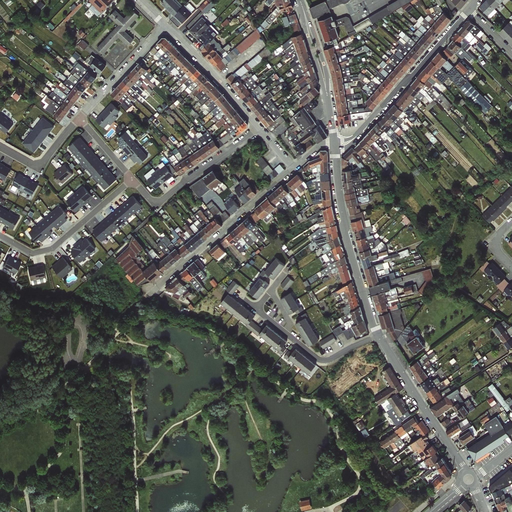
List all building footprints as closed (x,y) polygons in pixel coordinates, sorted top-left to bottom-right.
[(90,0),(104,12),(115,0),(90,0)] [(174,16),(182,7),(174,0),(162,0),(160,3),(174,16)] [(208,0),(206,0),(200,6),(207,13),(214,5),(208,0)] [(461,8),(466,2),(464,0),(452,0),(452,1),(461,8)] [(495,8),(486,0),(480,6),(488,15),(495,8)] [(486,0),(495,8),(501,3),(497,0),(486,0)] [(182,7),(174,16),(182,24),(196,10),(188,1),(182,7)] [(291,2),(276,6),(276,7),(265,21),(266,21),(258,28),(261,32),(266,28),(270,24),(275,14),(281,8),(282,12),(287,10),(287,11),(294,9),(291,2)] [(67,21),(81,7),(79,5),(65,19),(67,21)] [(435,12),(447,24),(451,19),(437,7),(434,9),(435,12)] [(136,38),(127,30),(141,14),(134,8),(126,17),(117,9),(110,16),(119,24),(98,47),(105,53),(120,37),(129,45),(136,38)] [(447,24),(435,12),(432,14),(430,12),(428,15),(432,18),(444,28),(447,24)] [(297,31),(298,34),(302,33),(298,13),(290,15),(294,32),(297,31)] [(283,17),(286,26),(292,24),(288,15),(283,17)] [(440,32),(429,22),(421,16),(417,21),(436,37),(440,32)] [(444,28),(432,18),(429,22),(440,32),(444,28)] [(469,19),(463,25),(477,39),(481,43),(482,42),(479,39),(484,33),(469,19)] [(436,37),(417,21),(415,24),(416,25),(415,26),(417,29),(432,42),(436,37)] [(511,32),(511,28),(508,24),(500,32),(506,38),(511,32)] [(463,25),(457,31),(471,44),(477,39),(463,25)] [(432,42),(417,29),(414,33),(417,36),(429,45),(432,42)] [(302,101),(304,104),(307,104),(323,92),(318,85),(320,84),(306,31),(302,34),(296,35),(282,46),(287,52),(288,58),(294,57),(296,61),(291,64),(300,76),(307,74),(298,80),(303,86),(307,83),(312,81),(297,92),(301,97),(302,101)] [(425,50),(411,38),(401,31),(398,34),(401,36),(421,54),(425,50)] [(451,38),(453,40),(469,54),(470,53),(468,50),(472,46),(471,44),(457,31),(451,38)] [(421,54),(401,36),(397,41),(399,44),(417,59),(421,54)] [(429,45),(417,36),(415,37),(413,36),(411,38),(425,50),(429,45)] [(150,51),(154,55),(169,40),(166,37),(162,38),(157,43),(150,51)] [(84,39),(79,44),(84,49),(89,44),(84,39)] [(173,44),(169,40),(154,55),(154,58),(156,59),(158,59),(173,44)] [(475,61),(469,54),(453,40),(448,45),(456,52),(463,58),(465,56),(470,61),(471,59),(473,61),(475,61)] [(325,55),(344,49),(343,46),(344,46),(345,45),(344,42),(342,43),(341,41),(339,44),(323,49),(325,55)] [(0,50),(6,53),(8,48),(1,44),(0,47),(0,50)] [(177,48),(173,44),(158,59),(156,61),(161,65),(163,62),(177,48)] [(417,59),(399,44),(397,46),(401,49),(400,51),(413,63),(417,59)] [(231,84),(248,72),(272,53),(267,46),(248,63),(247,62),(233,74),(232,73),(226,78),(231,84)] [(181,52),(177,48),(163,62),(166,64),(168,61),(171,63),(181,52)] [(327,61),(342,55),(341,53),(345,51),(344,49),(325,55),(327,61)] [(413,63),(400,51),(398,53),(395,52),(393,54),(409,67),(413,63)] [(185,57),(181,52),(171,63),(172,65),(168,69),(171,71),(185,57)] [(439,52),(432,60),(440,68),(447,59),(439,52)] [(87,57),(85,61),(100,74),(106,65),(92,54),(89,58),(87,57)] [(409,67),(393,54),(391,56),(389,54),(387,57),(390,59),(405,72),(409,67)] [(329,66),(347,60),(351,58),(350,56),(343,58),(342,55),(327,61),(329,66)] [(189,61),(185,57),(171,71),(160,83),(162,85),(164,86),(168,83),(166,81),(166,80),(172,73),(174,75),(174,74),(175,75),(189,61)] [(135,67),(153,83),(157,79),(146,68),(148,64),(142,59),(135,67)] [(405,72),(390,59),(388,60),(389,62),(387,64),(402,76),(405,72)] [(473,71),(462,59),(455,67),(466,78),(473,71)] [(347,60),(329,66),(331,72),(341,69),(346,67),(345,64),(348,62),(347,60)] [(432,60),(425,69),(443,84),(449,76),(440,68),(432,60)] [(194,65),(189,61),(175,75),(180,79),(194,65)] [(75,67),(93,82),(97,77),(79,62),(75,67)] [(402,76),(387,64),(383,68),(398,80),(402,76)] [(198,69),(194,65),(180,79),(178,80),(180,83),(181,82),(182,83),(184,82),(184,83),(198,69)] [(93,82),(75,67),(73,66),(68,71),(72,74),(88,87),(93,82)] [(131,71),(148,86),(150,85),(153,88),(155,86),(153,83),(135,67),(131,71)] [(332,78),(350,75),(349,67),(346,67),(346,69),(342,70),(341,69),(331,72),(332,78)] [(398,80),(383,68),(382,70),(378,67),(376,70),(378,72),(394,85),(398,80)] [(201,73),(198,69),(184,83),(188,86),(201,73)] [(425,69),(417,77),(434,93),(443,84),(425,69)] [(127,75),(140,87),(142,86),(150,94),(153,91),(148,86),(131,71),(127,75)] [(248,72),(231,84),(235,89),(253,75),(251,72),(250,74),(248,72)] [(394,85),(378,72),(375,76),(390,90),(394,85)] [(206,77),(201,73),(188,86),(185,89),(189,93),(206,77)] [(68,79),(84,91),(88,87),(72,74),(68,79)] [(253,75),(235,89),(239,93),(254,82),(258,78),(255,74),(253,75)] [(123,80),(139,95),(142,92),(139,89),(140,87),(127,75),(123,80)] [(350,75),(332,78),(333,84),(353,81),(352,78),(351,78),(350,75)] [(390,90),(375,76),(372,79),(373,79),(371,81),(386,94),(390,90)] [(84,91),(68,79),(66,77),(64,79),(61,77),(59,80),(61,82),(80,97),(84,91)] [(210,81),(206,77),(189,93),(189,94),(193,98),(197,94),(210,81)] [(428,99),(434,93),(417,77),(414,81),(411,85),(428,99)] [(120,84),(134,98),(136,100),(139,97),(138,96),(139,95),(123,80),(120,84)] [(214,85),(210,81),(197,94),(201,98),(214,85)] [(353,81),(333,84),(334,91),(349,88),(351,88),(350,85),(355,84),(355,82),(354,81),(353,81)] [(386,94),(371,81),(367,85),(382,99),(386,94)] [(80,97),(61,82),(59,84),(57,83),(56,86),(64,93),(76,101),(80,97)] [(254,82),(239,93),(243,98),(258,86),(254,82)] [(116,88),(131,102),(134,98),(120,84),(116,88)] [(382,99),(367,85),(365,84),(363,87),(365,89),(363,91),(370,97),(378,103),(382,99)] [(218,89),(214,85),(201,98),(198,101),(203,105),(218,89)] [(258,86),(243,98),(246,103),(263,90),(259,85),(258,86)] [(425,101),(428,99),(411,85),(407,89),(421,101),(422,99),(425,101)] [(263,90),(246,103),(250,107),(268,93),(267,91),(270,88),(268,86),(263,90)] [(131,102),(116,88),(111,93),(122,103),(121,104),(128,112),(134,106),(131,102)] [(76,101),(64,93),(63,94),(55,89),(53,92),(56,94),(73,106),(76,101)] [(223,94),(218,89),(203,105),(206,109),(208,107),(223,94)] [(417,106),(421,101),(407,89),(403,94),(417,106)] [(73,106),(56,94),(55,96),(50,91),(47,96),(68,111),(73,106)] [(254,111),(272,98),(268,93),(250,107),(254,111)] [(227,98),(223,94),(208,107),(212,111),(227,98)] [(353,94),(335,96),(336,102),(354,100),(353,94)] [(413,110),(417,106),(403,94),(399,98),(413,110)] [(46,103),(65,116),(68,111),(47,96),(45,99),(47,101),(46,103)] [(378,103),(370,97),(365,102),(369,104),(374,108),(378,103)] [(231,103),(227,98),(212,111),(214,113),(211,115),(213,118),(231,103)] [(272,98),(254,111),(257,116),(271,105),(270,103),(274,100),(272,98)] [(399,98),(395,103),(406,113),(415,118),(417,117),(411,112),(413,110),(399,98)] [(354,100),(336,102),(337,109),(354,107),(358,106),(357,100),(354,100)] [(271,105),(257,116),(261,120),(277,108),(275,105),(277,103),(276,101),(271,105)] [(289,135),(302,154),(315,146),(311,140),(315,137),(319,143),(330,136),(322,123),(319,125),(310,112),(316,108),(312,102),(290,117),(297,126),(292,129),(291,127),(288,129),(291,134),(289,135)] [(65,116),(46,103),(43,107),(61,121),(65,116)] [(103,111),(114,121),(118,117),(116,115),(120,111),(111,103),(103,111)] [(234,107),(231,103),(213,118),(212,118),(216,123),(234,107)] [(417,120),(415,118),(406,113),(395,103),(390,109),(403,121),(406,123),(409,120),(413,124),(415,123),(414,122),(417,120)] [(354,107),(337,109),(338,115),(371,111),(374,108),(369,104),(364,109),(362,109),(361,108),(355,108),(354,107)] [(238,112),(234,107),(216,123),(213,125),(216,130),(222,125),(238,112)] [(197,117),(200,114),(193,108),(190,110),(197,117)] [(267,127),(281,115),(283,113),(281,110),(280,110),(277,108),(261,120),(267,127)] [(390,109),(385,114),(398,126),(403,121),(390,109)] [(114,121),(103,111),(96,119),(107,130),(111,125),(110,125),(114,121)] [(371,111),(338,115),(340,123),(351,121),(351,120),(358,119),(359,116),(362,116),(363,120),(371,111)] [(242,116),(238,112),(222,125),(226,129),(242,116)] [(13,123),(1,114),(0,115),(0,128),(5,133),(13,123)] [(385,114),(382,118),(394,132),(399,136),(401,133),(398,130),(400,128),(398,126),(385,114)] [(281,115),(267,127),(271,132),(285,120),(281,115)] [(246,121),(242,116),(226,129),(229,133),(230,134),(246,121)] [(44,139),(54,126),(43,118),(33,130),(44,139)] [(382,118),(378,122),(392,140),(395,141),(397,140),(392,134),(394,132),(382,118)] [(248,123),(246,121),(230,134),(234,138),(247,127),(248,123)] [(378,122),(373,127),(387,144),(392,150),(395,147),(391,142),(392,140),(378,122)] [(373,127),(369,132),(384,151),(387,148),(385,145),(387,144),(373,127)] [(196,136),(198,139),(210,154),(214,151),(203,135),(201,132),(199,133),(198,132),(197,133),(193,128),(191,130),(196,136)] [(34,152),(44,139),(33,130),(23,143),(34,152)] [(123,149),(133,140),(126,131),(118,138),(120,141),(118,143),(123,149)] [(206,133),(203,135),(214,151),(219,147),(214,139),(208,131),(205,133),(206,133)] [(369,132),(364,137),(377,153),(383,160),(386,157),(382,152),(384,151),(369,132)] [(222,133),(214,139),(219,147),(234,138),(230,134),(229,133),(225,136),(222,133)] [(75,155),(87,145),(80,137),(68,147),(75,155)] [(186,141),(188,143),(200,161),(205,157),(193,141),(191,139),(190,137),(186,141)] [(364,137),(360,142),(374,158),(376,161),(380,160),(376,154),(377,153),(364,137)] [(198,139),(193,141),(205,157),(210,154),(198,139)] [(133,140),(123,149),(128,154),(130,152),(132,155),(140,148),(133,140)] [(373,159),(374,158),(360,142),(355,147),(373,171),(376,168),(374,164),(375,162),(373,159)] [(188,143),(183,147),(195,164),(200,161),(188,143)] [(83,160),(94,152),(87,145),(75,155),(77,157),(75,159),(78,163),(80,161),(83,160)] [(175,155),(177,159),(186,171),(190,168),(178,150),(176,147),(171,151),(175,155)] [(183,147),(178,150),(190,168),(195,164),(183,147)] [(140,148),(132,155),(130,157),(135,163),(137,161),(139,163),(147,156),(140,148)] [(358,164),(363,159),(352,148),(343,157),(349,160),(352,157),(358,164)] [(87,169),(100,159),(94,152),(83,160),(80,161),(87,169)] [(180,175),(186,171),(177,159),(175,160),(171,155),(169,157),(180,175)] [(258,160),(273,179),(286,169),(281,163),(274,169),(263,156),(258,160)] [(93,176),(106,166),(100,159),(87,169),(93,176)] [(309,161),(303,167),(308,172),(314,166),(309,161)] [(0,163),(0,177),(6,181),(12,170),(0,163)] [(65,165),(55,174),(63,184),(73,175),(65,165)] [(159,167),(155,170),(164,182),(173,175),(165,165),(160,169),(159,167)] [(99,182),(111,173),(106,166),(93,176),(99,182)] [(155,189),(164,182),(155,170),(150,174),(152,176),(147,179),(155,189)] [(207,174),(217,187),(222,183),(212,171),(207,174)] [(116,179),(111,173),(99,182),(105,189),(116,179)] [(301,173),(255,205),(264,217),(279,206),(277,203),(286,197),(290,202),(311,187),(301,173)] [(19,174),(13,186),(33,196),(39,184),(19,174)] [(217,187),(207,174),(189,186),(199,198),(212,188),(213,190),(217,187)] [(241,184),(252,197),(260,190),(255,184),(252,187),(244,178),(239,182),(241,184)] [(252,197),(241,184),(234,190),(245,203),(252,197)] [(93,197),(83,186),(75,193),(84,204),(93,197)] [(511,201),(511,186),(502,196),(509,203),(511,201)] [(371,199),(368,187),(358,190),(361,202),(371,199)] [(66,200),(76,211),(84,204),(75,193),(66,200)] [(133,196),(125,203),(134,213),(142,206),(133,196)] [(509,203),(502,196),(492,205),(500,214),(507,207),(506,206),(509,203)] [(239,208),(231,197),(224,202),(233,213),(239,208)] [(203,212),(218,229),(222,225),(221,224),(230,216),(225,211),(222,212),(212,201),(206,205),(208,208),(203,212)] [(126,220),(134,213),(125,203),(117,209),(126,220)] [(67,215),(59,205),(52,212),(62,224),(68,220),(65,216),(67,215)] [(494,220),(500,214),(492,205),(482,215),(490,222),(493,220),(494,220)] [(0,221),(3,223),(9,212),(0,206),(0,221)] [(118,227),(126,220),(117,209),(109,216),(118,227)] [(218,229),(203,212),(201,209),(194,215),(198,219),(212,234),(218,229)] [(305,211),(299,214),(302,221),(308,218),(305,211)] [(19,217),(9,212),(3,223),(9,226),(9,227),(13,229),(19,217)] [(57,228),(62,224),(52,212),(44,218),(52,228),(55,225),(57,228)] [(111,233),(118,227),(109,216),(102,222),(111,233)] [(244,221),(258,238),(261,241),(265,239),(256,226),(248,217),(244,221)] [(52,228),(44,218),(37,225),(47,237),(52,233),(50,230),(52,228)] [(212,234),(198,219),(194,223),(194,224),(207,238),(212,234)] [(240,224),(254,242),(258,238),(244,221),(240,224)] [(102,241),(111,233),(102,222),(93,231),(102,241)] [(207,238),(194,224),(193,225),(189,222),(187,224),(202,242),(207,238)] [(202,242),(187,224),(183,227),(186,230),(184,233),(197,247),(202,242)] [(236,228),(247,243),(250,246),(254,242),(240,224),(236,228)] [(42,241),(47,237),(37,225),(29,232),(37,241),(40,238),(42,241)] [(192,251),(174,230),(172,226),(170,228),(172,231),(171,232),(175,237),(171,241),(183,255),(185,258),(192,251)] [(197,247),(184,233),(183,232),(181,233),(176,227),(174,230),(192,251),(197,247)] [(218,243),(224,250),(236,239),(243,246),(247,243),(236,228),(218,243)] [(320,229),(312,234),(322,248),(326,253),(331,249),(327,244),(330,241),(325,235),(321,238),(319,235),(322,232),(320,229)] [(164,271),(154,261),(146,267),(136,255),(144,248),(135,238),(137,236),(135,233),(133,235),(129,245),(116,258),(128,273),(126,275),(131,282),(134,280),(139,285),(152,281),(164,271)] [(183,255),(171,241),(166,236),(161,240),(178,259),(183,255)] [(88,254),(95,248),(85,237),(83,240),(82,238),(78,242),(88,254)] [(178,259),(161,240),(157,244),(163,252),(173,264),(178,259)] [(88,254),(78,242),(72,247),(74,248),(71,251),(80,262),(88,254)] [(224,250),(218,243),(210,251),(218,259),(225,252),(224,250)] [(169,267),(159,256),(154,251),(149,255),(154,261),(164,271),(169,267)] [(173,264),(163,252),(159,256),(169,267),(173,264)] [(417,264),(423,262),(420,253),(414,254),(417,264)] [(9,256),(2,268),(15,275),(22,263),(9,256)] [(277,278),(288,264),(278,256),(267,271),(277,278)] [(62,258),(52,268),(62,279),(73,270),(62,258)] [(187,267),(193,274),(200,282),(207,277),(201,270),(205,266),(198,258),(187,267)] [(490,278),(499,269),(492,262),(490,264),(487,261),(479,268),(483,272),(484,270),(488,275),(487,276),(490,278)] [(43,265),(28,268),(31,281),(45,278),(43,265)] [(193,274),(187,267),(178,276),(183,283),(193,274)] [(262,298),(274,279),(273,278),(271,281),(267,278),(270,272),(265,269),(260,276),(261,276),(251,291),(262,298)] [(499,269),(490,278),(492,281),(493,280),(497,284),(496,285),(499,288),(507,281),(504,278),(506,276),(499,269)] [(282,285),(288,289),(295,280),(288,275),(282,285)] [(183,283),(178,276),(172,280),(182,294),(186,297),(191,293),(183,283)] [(227,289),(234,294),(241,285),(235,279),(227,289)] [(182,294),(172,280),(165,286),(166,289),(173,292),(172,296),(179,299),(181,295),(182,294)] [(337,299),(355,287),(352,280),(333,293),(337,299)] [(507,281),(499,288),(503,292),(504,291),(508,295),(507,296),(509,298),(511,295),(511,281),(511,282),(510,284),(507,281)] [(415,284),(405,287),(407,293),(417,291),(415,284)] [(348,297),(357,294),(355,287),(337,299),(334,302),(335,305),(344,301),(348,297)] [(293,291),(283,297),(292,313),(297,311),(298,313),(304,310),(293,291)] [(223,300),(223,303),(249,323),(248,326),(258,333),(260,334),(261,333),(268,338),(265,337),(284,352),(286,348),(289,340),(267,324),(264,328),(255,321),(257,313),(230,293),(229,293),(223,300)] [(345,305),(358,300),(357,294),(348,297),(344,301),(345,305)] [(358,300),(345,305),(340,306),(341,309),(345,308),(345,310),(343,311),(345,315),(360,305),(358,300)] [(360,305),(345,315),(340,318),(344,323),(362,312),(360,305)] [(381,313),(385,328),(390,327),(393,339),(401,337),(400,331),(406,329),(401,309),(381,313)] [(299,316),(301,320),(298,321),(310,346),(321,340),(307,312),(299,316)] [(362,312),(344,323),(332,330),(336,336),(343,332),(364,319),(362,312)] [(364,319),(343,332),(348,339),(356,334),(357,335),(367,329),(364,319)] [(324,348),(338,340),(334,333),(320,341),(324,348)] [(311,374),(319,364),(297,347),(293,352),(290,350),(287,354),(311,374)] [(423,382),(431,377),(421,359),(411,365),(417,375),(418,375),(423,382)] [(427,369),(431,374),(436,370),(433,365),(427,369)] [(379,404),(381,403),(396,393),(403,388),(392,369),(390,366),(383,371),(392,386),(375,398),(379,404)] [(435,403),(445,397),(433,376),(423,382),(435,403)] [(441,389),(451,382),(448,377),(438,384),(441,389)] [(460,388),(431,406),(438,417),(455,406),(463,417),(478,407),(472,397),(465,401),(460,393),(462,391),(460,388)] [(389,410),(404,401),(402,397),(400,398),(396,393),(381,403),(384,408),(387,406),(389,410)] [(493,406),(498,402),(494,396),(488,400),(493,406)] [(406,404),(404,401),(389,410),(393,415),(397,412),(400,416),(408,411),(404,405),(406,404)] [(488,412),(481,417),(485,423),(492,418),(488,412)] [(452,436),(471,422),(467,417),(448,430),(452,436)] [(365,438),(375,433),(371,424),(366,426),(362,418),(357,420),(365,438)] [(468,450),(475,462),(506,442),(505,441),(511,436),(511,423),(511,422),(504,427),(498,418),(486,426),(492,435),(468,450)] [(409,420),(402,425),(406,433),(414,428),(411,424),(409,420)] [(419,438),(422,436),(426,433),(428,431),(421,421),(419,423),(414,426),(415,427),(419,433),(416,434),(419,438)] [(402,425),(394,430),(395,431),(399,438),(406,433),(402,425)] [(465,443),(477,437),(474,430),(461,436),(465,443)] [(395,431),(388,436),(392,442),(399,438),(395,431)] [(426,433),(422,436),(426,443),(430,440),(431,439),(426,433)] [(380,441),(384,448),(388,445),(394,453),(398,450),(393,443),(392,442),(388,436),(380,441)] [(397,440),(393,443),(398,450),(403,447),(401,443),(400,444),(397,440)] [(419,448),(420,449),(431,441),(430,440),(426,443),(421,446),(419,448)] [(431,441),(420,449),(422,453),(420,454),(424,460),(425,460),(437,451),(431,441)] [(437,451),(425,460),(429,465),(426,466),(427,468),(430,465),(440,458),(438,455),(439,455),(437,451)] [(440,458),(430,465),(431,468),(424,473),(427,476),(429,474),(431,472),(433,471),(435,469),(438,467),(445,462),(441,458),(440,458)] [(438,467),(441,472),(448,467),(445,462),(438,467)] [(452,473),(448,467),(441,472),(441,473),(435,479),(439,483),(442,481),(445,484),(452,477),(452,473)] [(436,492),(445,484),(442,481),(439,483),(435,479),(432,475),(430,476),(429,474),(427,476),(422,479),(421,480),(426,486),(428,484),(429,486),(436,492)] [(489,485),(492,492),(502,488),(498,478),(489,485)] [(497,511),(511,511),(511,482),(505,486),(502,488),(492,492),(499,511),(497,511)] [(303,509),(313,508),(312,498),(302,499),(303,509)] [(457,511),(467,511),(472,508),(466,500),(460,505),(463,508),(462,508),(461,509),(459,510),(458,511),(457,511)]
